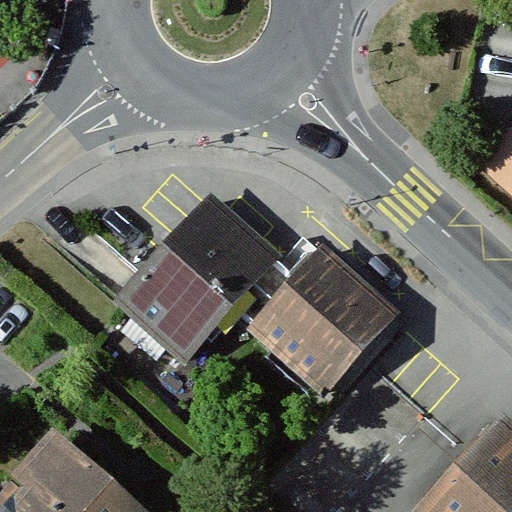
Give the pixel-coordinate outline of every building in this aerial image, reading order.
[(16,0),(0,0),(0,14),(0,15),(16,0)] [(511,138),(481,172),(511,200),(511,138)] [(331,399),(404,320),(329,252),(301,282),(216,204),(121,308),(191,373),(242,317),(331,399)] [(431,511),(511,511),(511,423),(431,511)] [(16,483),(47,511),(145,511),(59,436),(16,483)] [(47,511),(16,483),(0,501),(0,511),(47,511)]
